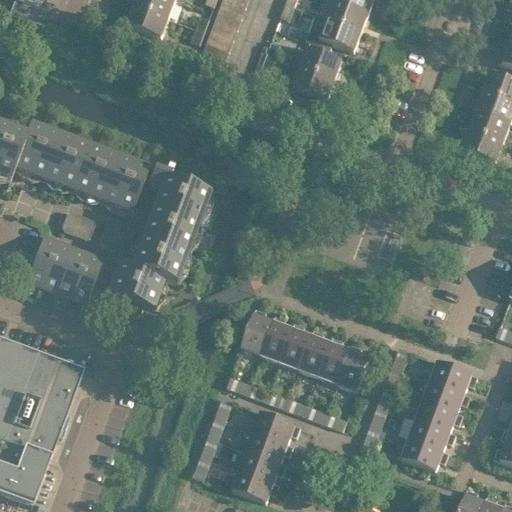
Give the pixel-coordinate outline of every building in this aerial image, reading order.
[(38,26),(39,22),(43,11),(36,8),(38,0),(11,0),(13,0),(8,14),(38,26)] [(136,0),(134,7),(160,16),(169,19),(176,0),(174,0),(136,0)] [(221,0),(218,11),(241,20),(245,9),(223,0),(221,0)] [(223,0),(245,9),(248,0),(223,0)] [(333,0),(333,1),(368,14),(373,0),(333,0)] [(326,20),(361,34),(368,14),(333,1),(326,20)] [(292,8),(284,5),(279,18),(287,21),(292,8)] [(126,26),(161,39),(169,19),(160,16),(134,7),(126,26)] [(214,22),(237,31),(241,20),(218,11),(214,22)] [(192,28),(202,32),(206,20),(197,16),(192,28)] [(353,54),(361,34),(326,20),(318,41),(353,54)] [(210,32),(233,41),(237,31),(214,22),(210,32)] [(197,45),(202,32),(192,28),(186,41),(197,45)] [(206,44),(229,52),(233,41),(210,32),(206,44)] [(270,42),(265,55),(273,58),(278,45),(270,42)] [(202,55),(225,64),(229,52),(206,44),(202,55)] [(511,47),(508,46),(505,53),(501,52),(497,64),(511,69),(511,47)] [(308,49),(301,69),(335,82),(342,63),(308,49)] [(273,58),(265,55),(260,70),(268,71),(273,58)] [(293,93),(295,89),(327,102),(335,82),(301,69),(296,67),(287,90),(293,93)] [(481,93),(511,105),(511,82),(489,74),(481,93)] [(474,112),(509,126),(511,117),(511,105),(481,93),(474,112)] [(466,131),(502,145),(509,126),(474,112),(466,131)] [(12,169),(130,214),(145,173),(26,128),(21,140),(0,131),(0,179),(7,182),(12,169)] [(459,151),(494,164),(502,145),(466,131),(459,151)] [(149,174),(143,187),(153,191),(156,190),(160,179),(149,174)] [(173,286),(184,256),(206,196),(165,180),(133,268),(121,263),(110,294),(99,290),(96,299),(98,303),(134,317),(138,314),(141,308),(150,311),(161,282),(173,286)] [(63,215),(58,229),(60,233),(82,242),(87,240),(92,226),(90,221),(68,213),(63,215)] [(104,221),(96,242),(98,247),(111,253),(116,250),(124,229),(122,224),(109,219),(104,221)] [(55,248),(40,242),(24,284),(39,290),(55,248)] [(54,295),(69,253),(55,248),(39,290),(54,295)] [(68,300),(84,259),(69,253),(54,295),(68,300)] [(84,259),(68,300),(84,306),(99,264),(84,259)] [(255,310),(240,350),(259,358),(272,323),(263,320),(265,314),(255,310)] [(274,318),(272,323),(259,358),(278,365),(291,331),(282,327),(284,322),(274,318)] [(293,325),(291,331),(278,365),(298,372),(310,338),(301,335),(303,329),(293,325)] [(511,334),(498,329),(495,338),(511,344),(511,334)] [(312,332),(310,338),(298,372),(317,379),(329,345),(320,342),(322,336),(312,332)] [(336,386),(349,352),(340,349),(342,343),(331,340),(329,345),(317,379),(336,386)] [(0,496),(29,508),(79,371),(0,341),(0,496)] [(356,394),(369,360),(359,356),(361,351),(351,347),(349,352),(336,386),(356,394)] [(391,370),(400,374),(407,354),(398,350),(391,370)] [(476,379),(436,364),(429,384),(463,397),(466,388),(471,390),(476,379)] [(384,389),(393,393),(400,374),(391,370),(384,389)] [(229,380),(226,389),(244,396),(248,387),(229,380)] [(422,403),(455,415),(459,407),(464,409),(468,399),(463,397),(429,384),(422,403)] [(248,387),(244,396),(263,403),(267,394),(248,387)] [(376,408),(386,412),(393,393),(384,389),(376,408)] [(267,394),(263,403),(283,411),(287,402),(267,394)] [(214,420),(223,423),(231,404),(221,401),(214,420)] [(287,402),(283,411),(302,418),(305,408),(287,402)] [(414,422),(448,435),(452,426),(457,428),(461,418),(455,415),(422,403),(414,422)] [(305,408),(302,418),(322,425),(325,416),(305,408)] [(370,427),(379,430),(386,412),(376,408),(370,427)] [(252,434),(286,447),(290,437),(295,439),(299,429),(260,414),(252,434)] [(325,416),(322,425),(341,432),(345,423),(325,416)] [(207,439),(216,443),(223,423),(214,420),(207,439)] [(407,441),(441,454),(445,444),(450,447),(454,437),(448,435),(414,422),(407,441)] [(499,441),(505,443),(511,446),(511,424),(508,433),(503,431),(499,441)] [(362,447),(371,451),(379,430),(370,427),(362,447)] [(245,453),(280,466),(283,457),(288,459),(292,449),(286,447),(252,434),(245,453)] [(200,458),(209,462),(216,443),(207,439),(200,458)] [(400,461),(434,474),(438,464),(443,466),(447,456),(441,454),(407,441),(400,461)] [(492,461),(511,468),(511,446),(505,443),(501,453),(496,451),(492,461)] [(238,473),(272,485),(276,476),(281,478),(285,468),(280,466),(245,453),(238,473)] [(192,478),(201,481),(209,462),(200,458),(192,478)] [(230,492),(265,505),(268,495),(274,497),(277,487),(272,485),(238,473),(230,492)] [(466,492),(458,511),(480,511),(484,504),(474,501),(476,496),(466,492)] [(485,499),(484,504),(480,511),(502,511),(503,511),(493,508),(495,503),(485,499)]
